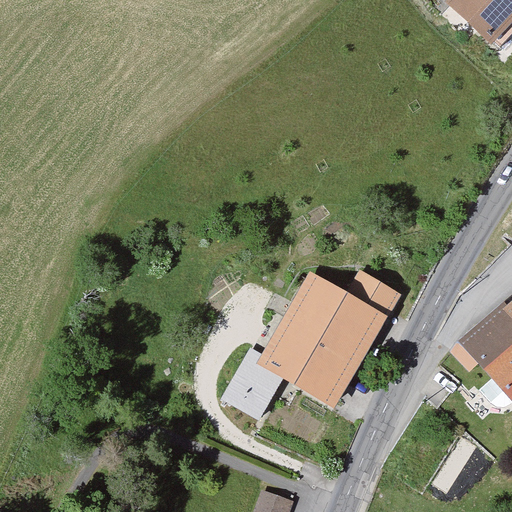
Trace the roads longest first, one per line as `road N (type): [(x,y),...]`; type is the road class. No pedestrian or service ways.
road 1 (tertiary): [(393,392),(511,175)]
road 2 (residential): [(511,279),(393,392)]
road 3 (tertiary): [(342,511),(393,392)]
